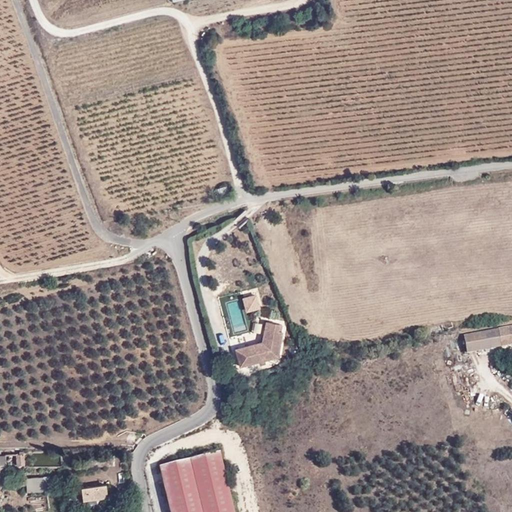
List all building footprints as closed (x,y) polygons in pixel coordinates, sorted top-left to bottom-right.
[(233,332),(246,330),(243,299),(230,300),(233,332)] [(511,342),(511,325),(498,328),(501,345),(511,342)] [(501,345),(498,328),(467,333),(470,350),(501,345)] [(270,346),(239,353),(244,373),(274,366),(270,346)] [(230,511),(216,453),(158,468),(168,511),(230,511)] [(23,454),(14,454),(14,466),(22,466),(23,454)] [(45,478),(28,477),(26,494),(45,493),(45,478)] [(102,485),(79,492),(83,505),(106,498),(102,485)]
